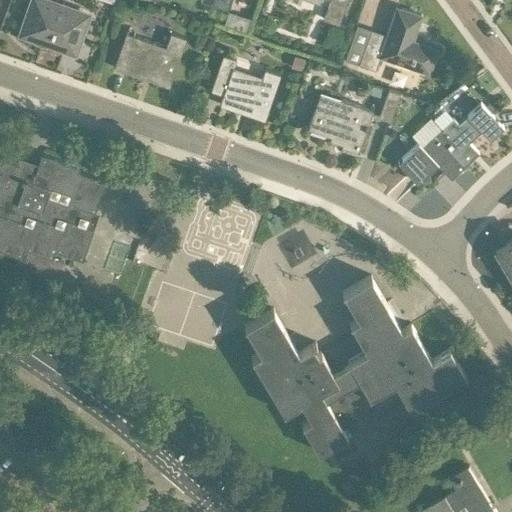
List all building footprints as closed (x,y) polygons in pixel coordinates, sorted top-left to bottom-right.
[(89,12),(55,0),(30,0),(18,35),(63,51),(67,42),(78,45),(89,12)] [(200,0),(201,0),(227,9),(230,0),(200,0)] [(309,0),(319,3),(319,0),(329,0),(323,19),(338,25),(346,0),(309,0)] [(396,7),(386,34),(371,29),(358,64),(360,65),(372,69),(374,70),(379,57),(426,74),(434,50),(411,42),(421,15),(396,7)] [(128,29),(127,29),(113,68),(126,72),(127,70),(154,79),(153,81),(168,87),(185,38),(170,33),(165,46),(126,33),(128,29)] [(235,59),(223,55),(210,91),(222,95),(219,105),(264,120),(280,74),(264,69),(262,77),(233,67),(235,59)] [(385,94),(383,87),(377,85),(371,89),(373,96),(379,98),(385,94)] [(388,88),(378,117),(389,121),(399,92),(388,88)] [(373,111),(320,92),(307,128),(343,141),(341,147),(358,153),(373,111)] [(448,152),(463,167),(478,153),(468,142),(481,131),(489,139),(503,127),(480,102),(458,123),(453,118),(441,129),(452,140),(448,144),(452,149),(448,152)] [(450,179),(463,167),(448,152),(452,149),(448,144),(452,140),(441,129),(422,147),(418,143),(397,162),(417,183),(437,165),(450,179)] [(0,249),(21,256),(24,248),(51,258),(54,250),(82,260),(93,228),(85,225),(90,211),(94,212),(105,180),(77,171),(79,166),(41,153),(31,180),(14,174),(18,160),(0,154),(0,249)] [(509,273),(511,271),(511,238),(494,249),(509,273)] [(449,348),(431,359),(410,324),(401,329),(370,275),(341,292),(357,319),(349,324),(365,351),(347,361),(352,370),(337,379),(315,342),(299,352),(273,308),(243,325),(259,352),(250,357),(283,413),(301,402),(311,418),(301,423),(318,452),(347,435),(341,424),(373,405),(375,409),(401,393),(410,409),(464,377),(464,378),(466,377),(449,348)] [(361,456),(344,465),(352,480),(368,470),(361,456)] [(468,466),(449,477),(456,489),(418,511),(489,511),(488,509),(493,507),(468,466)]
